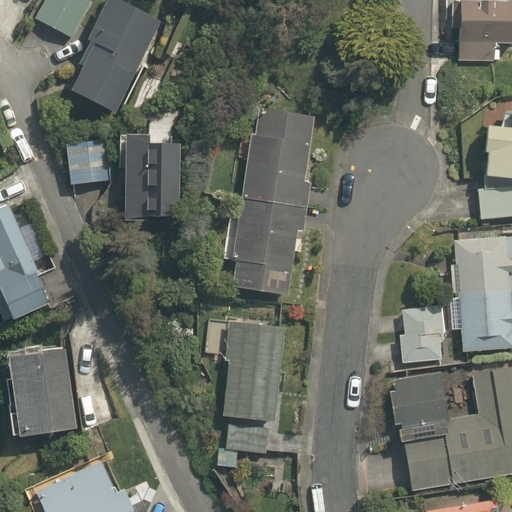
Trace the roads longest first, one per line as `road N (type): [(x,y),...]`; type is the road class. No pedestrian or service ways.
road 1 (residential): [(340,511),(334,468),(347,335),(365,230),(409,108),(415,0)]
road 2 (residential): [(204,511),(0,75)]
